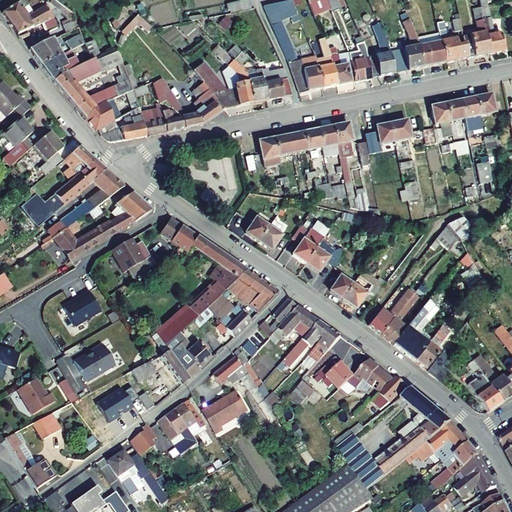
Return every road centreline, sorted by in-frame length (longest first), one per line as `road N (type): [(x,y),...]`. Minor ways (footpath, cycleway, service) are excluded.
road 1 (tertiary): [(511,71),(167,142),(124,170)]
road 2 (residential): [(293,287),(190,386),(44,493)]
road 3 (tertiary): [(478,436),(293,287)]
road 4 (tertiary): [(293,287),(124,170)]
road 5 (residential): [(124,170),(76,128),(0,31)]
road 6 (track): [(255,0),(301,114)]
